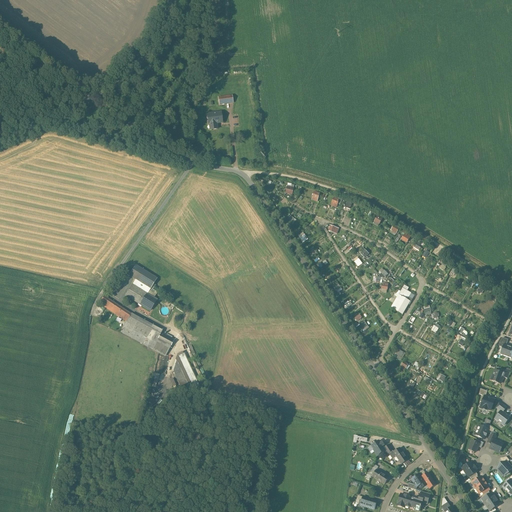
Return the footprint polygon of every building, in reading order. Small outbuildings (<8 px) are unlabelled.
[(231,96),(219,98),(219,104),(232,103),(231,96)] [(221,113),(207,115),(208,124),(209,124),(210,130),(217,129),(216,124),(222,123),(221,113)] [(299,235),(304,242),(309,239),(304,232),(299,235)] [(359,267),(363,263),(359,258),(354,262),(359,267)] [(157,279),(135,266),(129,276),(132,278),(136,280),(150,289),(157,279)] [(150,289),(136,280),(133,285),(148,295),(151,296),(152,294),(148,292),(150,289)] [(133,285),(132,285),(125,296),(141,306),(148,295),(133,285)] [(402,290),(396,299),(400,301),(394,310),(402,315),(409,301),(407,300),(410,295),(402,290)] [(148,295),(141,306),(150,311),(157,300),(151,296),(148,295)] [(131,315),(104,296),(99,303),(126,321),(129,317),(131,315)] [(160,334),(129,317),(126,321),(123,328),(131,333),(132,331),(156,343),(160,335),(160,334)] [(156,343),(132,331),(131,333),(123,328),(121,332),(152,349),(156,343)] [(156,343),(152,349),(159,353),(166,355),(174,340),(161,333),(160,334),(160,335),(156,343)] [(508,340),(502,338),(498,346),(502,347),(503,345),(506,346),(508,340)] [(506,346),(503,345),(502,347),(500,355),(504,356),(504,357),(508,358),(511,359),(511,356),(511,347),(511,348),(508,347),(508,346),(506,346)] [(199,385),(185,353),(178,356),(193,388),(199,385)] [(168,356),(159,354),(154,374),(164,376),(168,356)] [(193,388),(178,356),(173,372),(180,387),(193,388)] [(510,373),(503,370),(501,373),(504,374),(503,377),(508,379),(510,373)] [(501,373),(495,371),(492,377),(494,377),(493,381),(500,384),(503,377),(504,374),(501,373)] [(423,397),(425,393),(416,389),(415,393),(423,397)] [(485,397),(482,396),(480,402),(482,403),(480,408),(487,411),(488,408),(491,410),(495,400),(485,397)] [(506,408),(499,402),(496,408),(501,412),(501,411),(503,413),(506,408)] [(503,413),(501,411),(501,412),(495,419),(504,425),(510,418),(503,413)] [(493,429),(490,426),(487,425),(485,428),(488,430),(487,432),(491,434),(493,429)] [(485,428),(479,426),(475,435),(484,439),(486,436),(487,433),(487,432),(488,430),(485,428)] [(491,434),(487,443),(492,445),(494,441),(496,437),(491,434)] [(354,435),(353,443),(356,443),(357,440),(367,442),(368,438),(354,435)] [(483,443),(476,440),(475,443),(479,445),(478,447),(481,448),(483,443)] [(379,441),(371,446),(377,456),(385,450),(384,448),(384,447),(383,446),(384,446),(383,444),(382,442),(380,443),(379,441)] [(472,441),(468,449),(475,453),(478,447),(479,445),(475,443),(472,441)] [(494,441),(492,445),(490,449),(499,453),(503,445),(494,441)] [(385,447),(384,448),(385,450),(388,454),(389,454),(393,459),(396,457),(393,452),(389,445),(385,447)] [(408,460),(399,448),(393,452),(396,457),(401,465),(408,460)] [(401,465),(396,457),(393,459),(398,467),(401,465)] [(506,462),(501,463),(497,470),(500,473),(502,472),(505,475),(508,474),(508,473),(511,468),(507,463),(506,462)] [(473,467),(471,463),(463,468),(464,471),(465,472),(466,474),(467,475),(469,477),(476,472),(477,472),(475,470),(477,470),(474,466),(473,467)] [(389,478),(376,470),(374,474),(372,476),(373,477),(385,484),(389,478)] [(421,477),(427,485),(430,489),(436,485),(428,473),(421,477)] [(420,474),(412,479),(415,484),(417,487),(419,486),(421,489),(427,485),(421,477),(420,474)] [(479,479),(472,483),(476,489),(485,482),(481,477),(479,479)] [(511,481),(511,480),(503,488),(511,496),(511,494),(511,481)] [(485,482),(476,489),(479,494),(481,492),(488,488),(485,482)] [(430,495),(421,492),(419,500),(418,501),(427,504),(430,495)] [(415,499),(401,494),(397,506),(404,508),(405,506),(413,508),(412,509),(419,511),(420,507),(421,507),(421,506),(415,504),(414,503),(414,501),(416,502),(417,501),(418,499),(418,498),(416,498),(415,499)] [(483,499),(482,500),(484,502),(483,503),(485,506),(496,499),(494,496),(493,497),(491,494),(490,494),(483,499)] [(377,501),(363,497),(362,501),(361,504),(360,506),(374,510),(374,508),(375,509),(377,501)] [(496,499),(485,506),(487,509),(488,509),(489,511),(490,511),(494,508),(498,506),(496,503),(498,502),(496,499)]
